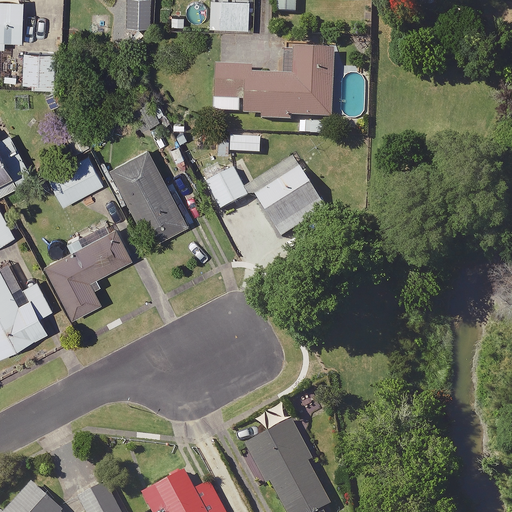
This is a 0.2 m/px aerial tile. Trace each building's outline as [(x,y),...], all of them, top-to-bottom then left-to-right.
[(27,2),(0,0),(0,41),(25,43),(27,2)] [(154,0),(150,0),(129,0),(128,26),(152,27),(154,0)] [(211,0),(211,29),(250,30),(250,0),(211,0)] [(298,0),(279,0),(280,13),(298,13),(298,0)] [(186,31),(187,11),(173,10),(172,30),(186,31)] [(81,31),(82,13),(63,12),(62,30),(81,31)] [(441,19),(410,16),(406,48),(437,51),(441,19)] [(60,55),(26,53),(24,88),(57,90),(60,55)] [(335,54),(286,53),(286,76),(259,75),(259,71),(219,69),(217,115),(332,120),(335,54)] [(60,92),(48,98),(56,114),(69,108),(60,92)] [(155,128),(157,101),(134,100),(133,118),(140,118),(139,127),(155,128)] [(0,126),(0,197),(11,192),(34,180),(6,124),(0,126)] [(263,138),(232,136),(231,154),(262,155),(263,138)] [(189,226),(150,152),(113,171),(152,245),(189,226)] [(105,186),(92,159),(52,179),(65,205),(105,186)] [(228,176),(222,164),(203,173),(223,212),(252,198),(238,171),(228,176)] [(330,215),(302,170),(258,198),(286,242),(330,215)] [(0,246),(18,236),(0,206),(0,246)] [(130,260),(115,230),(84,246),(78,235),(68,240),(74,252),(48,266),(75,318),(104,302),(93,280),(130,260)] [(20,306),(0,265),(0,357),(0,358),(50,333),(43,318),(54,312),(39,281),(24,289),(30,301),(20,306)] [(324,511),(333,507),(310,468),(319,462),(285,406),(259,421),(269,438),(250,450),(286,511),(324,511)] [(223,511),(211,489),(197,497),(185,475),(145,495),(154,511),(223,511)] [(121,511),(102,478),(76,492),(87,511),(121,511)] [(61,511),(35,486),(9,511),(61,511)]
